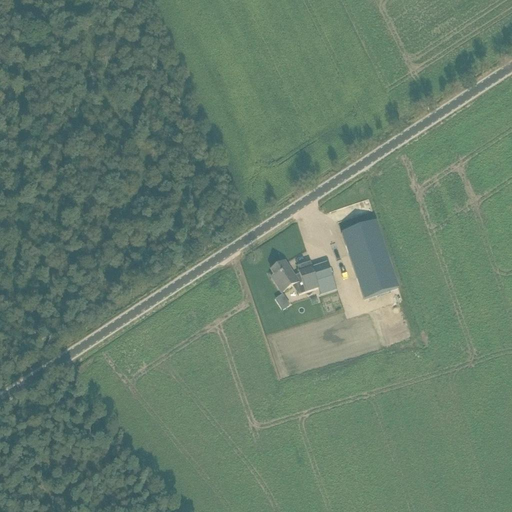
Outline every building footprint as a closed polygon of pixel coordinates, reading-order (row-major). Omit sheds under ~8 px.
[(371,225),(341,235),(357,283),(364,301),(398,290),(375,223),(371,225)] [(284,263),(271,272),(274,277),(271,279),(281,295),(294,286),(298,284),(294,278),(284,263)] [(299,275),(294,278),(298,284),(294,286),(301,296),(318,290),(320,296),(337,291),(333,278),(332,279),(327,264),(312,269),(311,268),(310,265),(306,266),(298,271),(297,271),(298,272),(299,275)] [(273,320),(283,353),(360,328),(349,295),(273,320)] [(403,302),(378,309),(389,345),(413,337),(403,302)]
